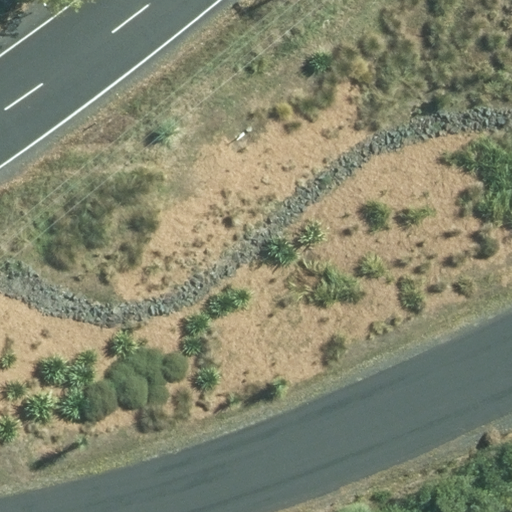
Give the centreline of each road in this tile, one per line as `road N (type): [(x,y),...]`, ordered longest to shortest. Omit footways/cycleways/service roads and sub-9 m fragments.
road 1 (unclassified): [(125,511),(221,487),(511,363)]
road 2 (secondary): [(0,116),(150,0)]
